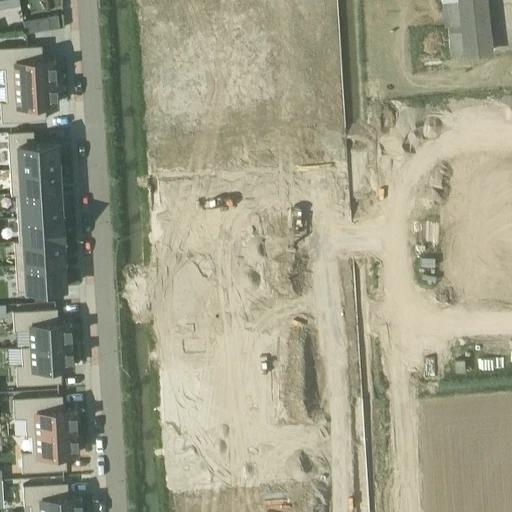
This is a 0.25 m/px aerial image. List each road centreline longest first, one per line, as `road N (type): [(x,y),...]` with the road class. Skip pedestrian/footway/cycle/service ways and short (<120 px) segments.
road 1 (track): [(405,511),(378,0)]
road 2 (residential): [(88,0),(105,298)]
road 3 (residential): [(265,452),(266,469),(180,474),(168,294)]
road 4 (residential): [(248,185),(265,452)]
road 5 (residential): [(105,298),(117,511)]
road 6 (residential): [(168,294),(162,191),(248,185)]
